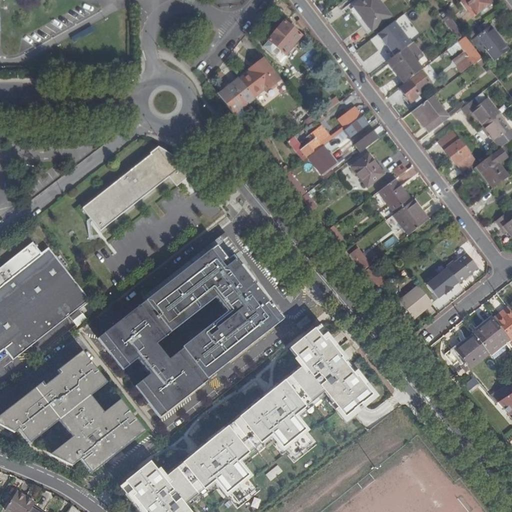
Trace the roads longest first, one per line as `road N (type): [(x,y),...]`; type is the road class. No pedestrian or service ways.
road 1 (residential): [(168,128),(206,150),(510,511)]
road 2 (residential): [(511,497),(202,133),(189,98)]
road 3 (residential): [(294,0),(506,273)]
road 4 (residential): [(154,79),(146,38),(162,10),(198,6),(233,30),(257,0)]
road 5 (residential): [(0,106),(110,106),(142,115)]
road 6 (residential): [(141,90),(0,90)]
